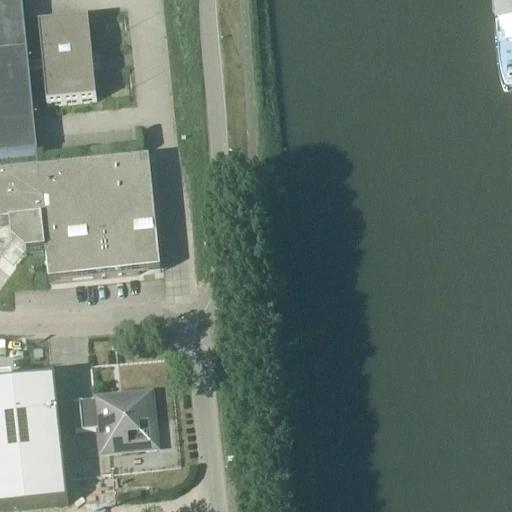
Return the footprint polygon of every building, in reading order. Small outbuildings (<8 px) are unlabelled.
[(0,0),(0,57),(26,55),(20,0),(0,0)] [(41,64),(27,66),(28,74),(42,72),(45,107),(96,102),(88,22),(38,26),(41,64)] [(0,158),(36,155),(28,74),(27,66),(26,55),(0,57),(0,158)] [(36,172),(0,175),(0,227),(10,227),(12,246),(27,258),(45,256),(49,286),(161,275),(150,163),(36,172)] [(0,511),(20,511),(68,507),(55,382),(0,388),(0,511)] [(150,397),(79,405),(82,434),(105,432),(107,453),(129,451),(129,455),(156,452),(150,397)]
